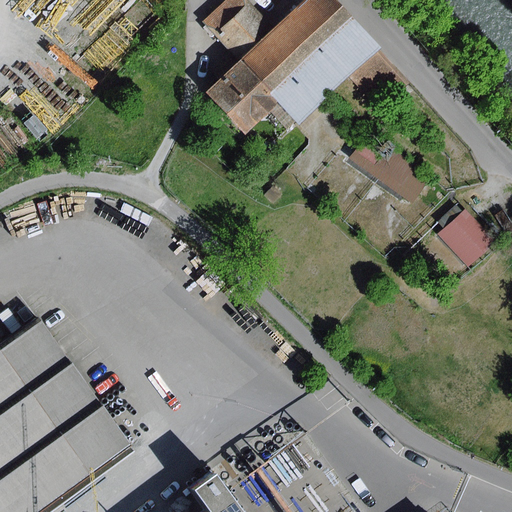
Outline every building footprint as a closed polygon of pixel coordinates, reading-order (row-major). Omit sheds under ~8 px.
[(243,61),(277,29),(248,0),(227,0),(204,22),(243,61)] [(307,0),(277,29),(243,61),(282,102),(304,125),(352,79),(380,53),(384,49),(337,0),(307,0)] [(410,83),(380,53),(352,79),(382,110),(410,83)] [(243,61),(207,94),(247,135),(282,102),(243,61)] [(364,138),(348,161),(413,205),(432,177),(386,146),(383,151),(364,138)] [(273,187),(265,196),(274,204),(282,195),(273,187)] [(444,230),(463,213),(457,205),(438,222),(444,230)] [(496,244),(466,210),(463,213),(444,230),(439,234),(469,268),(496,244)] [(0,511),(45,511),(132,451),(41,323),(0,351),(0,511)] [(247,511),(221,475),(199,491),(214,511),(247,511)]
